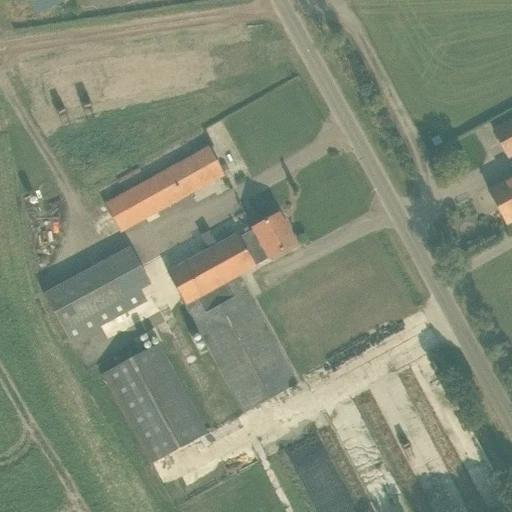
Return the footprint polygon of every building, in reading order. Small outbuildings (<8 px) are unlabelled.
[(63,3),(61,0),(28,0),(37,16),(63,3)] [(511,155),(511,118),(492,130),(507,158),(511,155)] [(430,139),(434,147),(442,143),(438,136),(430,139)] [(116,231),(224,178),(209,147),(101,200),(116,231)] [(511,221),(511,177),(488,191),(506,224),(511,221)] [(237,276),(295,244),(278,214),(252,228),(253,230),(239,238),(237,235),(167,273),(185,305),(237,276)] [(44,295),(63,330),(148,284),(129,249),(44,295)] [(205,435),(158,342),(100,371),(147,464),(205,435)] [(372,392),(406,461),(427,451),(392,382),(372,392)]
